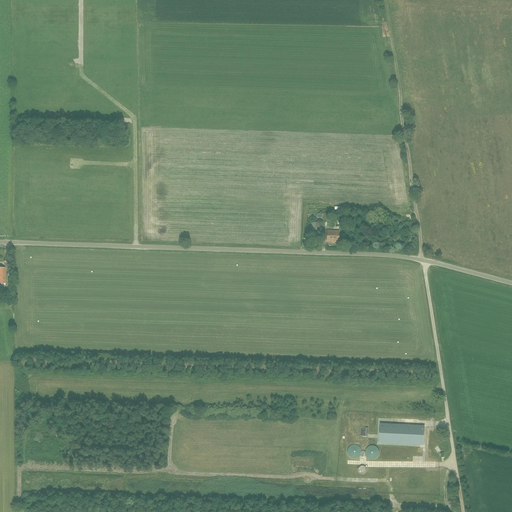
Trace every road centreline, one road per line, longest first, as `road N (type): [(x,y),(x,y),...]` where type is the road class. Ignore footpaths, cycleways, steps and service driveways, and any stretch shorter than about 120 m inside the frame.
road 1 (track): [(463,511),(384,0)]
road 2 (unclassified): [(511,283),(409,257),(0,241)]
